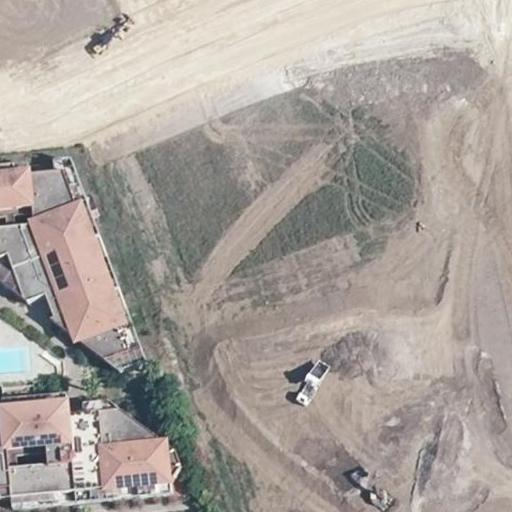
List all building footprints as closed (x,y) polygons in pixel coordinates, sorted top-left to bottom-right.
[(101,239),(73,162),(16,167),(17,179),(66,173),(91,242),(101,239)] [(109,259),(101,239),(91,242),(66,173),(17,179),(16,167),(0,168),(0,283),(120,373),(147,364),(120,290),(110,294),(99,263),(109,259)] [(120,290),(109,259),(99,263),(110,294),(120,290)] [(251,320),(181,344),(215,444),(286,420),(251,320)] [(69,407),(68,396),(4,402),(5,413),(69,407)] [(70,417),(122,412),(110,403),(69,407),(70,417)] [(178,455),(154,437),(135,439),(134,422),(122,412),(70,417),(69,407),(5,413),(6,423),(0,423),(0,491),(12,490),(13,500),(172,485),(183,470),(178,455)] [(154,437),(134,422),(135,439),(154,437)] [(14,511),(173,497),(172,485),(13,500),(14,511)] [(12,490),(0,491),(0,501),(13,500),(12,490)]
